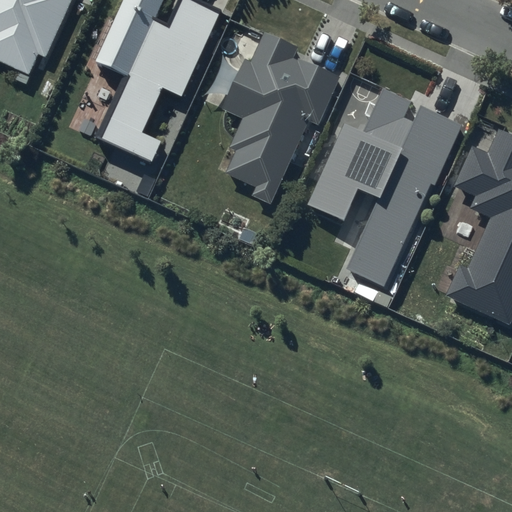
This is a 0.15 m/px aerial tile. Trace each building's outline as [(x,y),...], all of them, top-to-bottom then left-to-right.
[(0,0),(0,65),(30,79),(39,59),(48,63),(75,0),(0,0)] [(126,81),(97,144),(153,169),(162,149),(144,140),(164,97),(183,105),(221,22),(182,4),(169,35),(156,29),(167,4),(159,0),(129,0),(98,69),(126,81)] [(258,193),(253,202),(273,211),(312,128),(320,131),(342,84),(297,63),(301,54),(269,39),(255,68),(249,64),(225,116),(247,125),(233,154),(240,157),(230,180),(258,193)] [(345,136),(309,214),(345,231),(360,199),(381,209),(348,280),(386,297),(434,195),(436,196),(464,137),(422,117),(415,132),(406,128),(413,113),(383,99),(362,144),(345,136)] [(492,161),(475,154),(458,195),(478,203),(472,216),(494,225),(472,275),(463,272),(450,304),(511,330),(511,143),(501,139),(492,161)]
